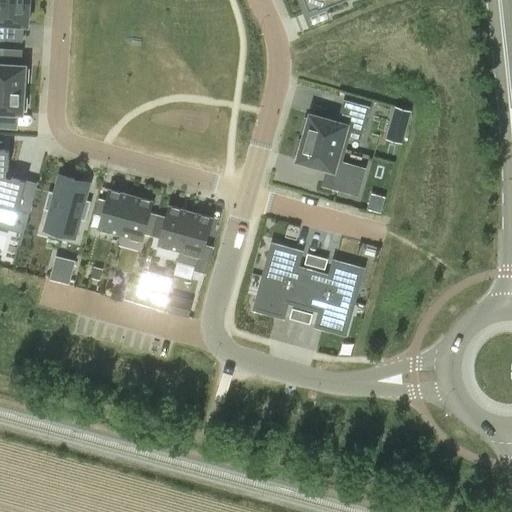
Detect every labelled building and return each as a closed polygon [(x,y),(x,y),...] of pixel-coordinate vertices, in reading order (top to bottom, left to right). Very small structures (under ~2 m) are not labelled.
[(28,26),(29,2),(0,0),(0,40),(5,41),(6,25),(28,26)] [(303,0),(308,12),(316,9),(317,12),(346,0),(303,0)] [(0,88),(24,90),(24,82),(28,82),(29,69),(25,69),(25,66),(3,65),(4,49),(0,48),(0,88)] [(24,90),(0,88),(0,122),(1,112),(22,114),(22,111),(26,111),(27,98),(23,98),(24,90)] [(304,133),(303,137),(345,149),(351,126),(310,114),(308,120),(305,119),(301,133),(304,133)] [(341,162),(345,149),(303,137),(302,141),(299,140),(295,154),(298,155),(297,160),(327,169),(322,185),(357,195),(365,169),(341,162)] [(0,218),(24,225),(35,184),(12,178),(11,179),(5,177),(5,168),(7,168),(8,151),(0,150),(0,143),(0,142),(0,218)] [(345,151),(343,159),(365,164),(367,157),(345,151)] [(48,191),(45,205),(50,207),(45,225),(47,225),(48,222),(76,230),(73,239),(75,239),(80,219),(86,221),(91,202),(89,201),(89,204),(85,202),(90,183),(59,175),(54,193),(48,191)] [(98,228),(120,234),(131,195),(109,189),(106,201),(98,199),(94,214),(102,216),(98,228)] [(382,211),(385,196),(372,193),(368,208),(382,211)] [(152,201),(131,195),(120,234),(142,240),(143,234),(152,236),(158,215),(149,213),(152,201)] [(158,215),(152,236),(160,238),(158,245),(180,251),(190,212),(169,206),(166,217),(158,215)] [(212,218),(190,212),(180,251),(177,261),(195,266),(193,271),(206,274),(213,247),(205,245),(212,218)] [(266,243),(257,276),(302,287),(307,271),(290,267),(294,251),(266,243)] [(300,253),(298,263),(308,266),(311,256),(300,253)] [(55,256),(50,279),(69,284),(75,261),(55,256)] [(311,256),(308,266),(318,269),(321,258),(311,256)] [(307,271),(302,287),(348,299),(356,267),(327,259),(323,276),(307,271)] [(143,268),(138,285),(129,283),(125,298),(164,309),(173,276),(143,268)] [(257,276),(248,308),(277,316),(282,299),(298,304),(302,287),(257,276)] [(302,287),(298,304),(314,308),(310,324),(339,332),(348,299),(302,287)] [(167,310),(190,317),(195,297),(173,291),(167,310)] [(286,306),(284,316),(294,319),(297,309),(286,306)] [(297,309),(294,319),(304,322),(307,312),(297,309)]
